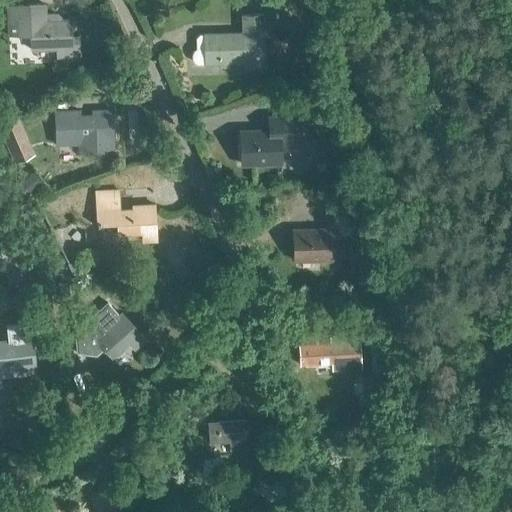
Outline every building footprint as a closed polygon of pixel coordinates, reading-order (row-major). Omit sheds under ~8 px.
[(57,14),(45,15),(45,5),(18,6),(9,6),(10,23),(19,23),(19,36),(32,35),(32,50),(53,49),(53,61),(79,60),(78,37),(72,38),(71,20),(61,20),(60,17),(57,14)] [(243,69),(264,69),(263,15),(242,16),(242,33),(199,34),(195,38),(195,49),(193,51),(191,55),(191,59),(193,62),(196,64),(243,63),(243,69)] [(96,150),(113,149),(112,110),(100,110),(100,116),(80,116),(80,111),(56,112),(57,144),(77,144),(79,144),(79,147),(96,146),(96,150)] [(268,132),(239,133),(240,163),(280,162),(279,142),(299,141),(298,116),(267,117),(268,132)] [(154,204),(119,206),(118,190),(95,192),(97,221),(117,219),(118,234),(142,233),(142,241),(156,240),(154,204)] [(291,229),(292,262),(333,261),(332,227),(291,229)] [(121,313),(119,316),(108,303),(84,324),(75,325),(75,324),(74,324),(77,353),(78,353),(78,352),(91,351),(96,356),(104,348),(112,356),(128,342),(133,348),(144,339),(121,313)] [(0,343),(0,376),(35,373),(31,324),(6,326),(7,343),(0,343)] [(333,368),(352,367),(350,337),(340,338),(340,343),(298,345),(299,365),(333,363),(333,368)] [(229,451),(247,449),(245,421),(207,424),(209,443),(229,441),(229,451)]
